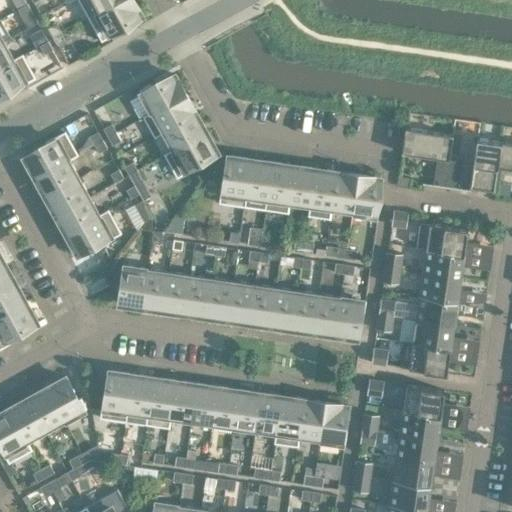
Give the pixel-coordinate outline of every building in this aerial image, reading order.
[(78,0),(87,16),(116,0),(78,0)] [(133,0),(116,0),(87,16),(101,41),(121,30),(119,27),(142,15),(133,0)] [(37,21),(27,3),(24,4),(17,8),(17,9),(23,19),(27,26),(27,27),(36,22),(37,21)] [(47,27),(52,36),(60,31),(56,23),(47,27)] [(41,28),(29,35),(35,47),(47,41),(41,28)] [(60,31),(52,36),(56,44),(65,39),(60,31)] [(0,41),(0,66),(23,54),(22,53),(13,58),(3,40),(0,41)] [(39,45),(44,54),(52,49),(48,41),(39,45)] [(23,54),(0,66),(0,92),(14,85),(15,88),(35,77),(23,54)] [(142,115),(143,117),(185,93),(174,73),(152,86),(150,83),(139,89),(151,111),(142,115)] [(143,117),(153,136),(196,112),(185,93),(143,117)] [(163,153),(164,154),(206,131),(196,112),(153,136),(154,137),(163,132),(172,148),(163,153)] [(103,128),(107,136),(116,132),(111,123),(103,128)] [(445,186),(449,159),(453,134),(405,127),(401,152),(436,157),(432,185),(445,186)] [(24,157),(35,176),(77,153),(65,130),(45,141),(46,144),(24,157)] [(89,136),(94,144),(102,139),(98,131),(89,136)] [(206,131),(164,154),(176,177),(196,166),(194,163),(217,151),(206,131)] [(116,132),(107,136),(112,145),(120,140),(116,132)] [(494,189),(498,166),(496,166),(500,141),(477,137),(470,186),(494,189)] [(102,139),(94,144),(98,152),(107,148),(102,139)] [(511,142),(500,141),(496,166),(498,166),(511,167),(511,142)] [(45,195),(79,177),(69,159),(78,154),(77,153),(35,176),(45,195)] [(218,202),(244,206),(251,158),(228,155),(224,180),(221,180),(218,202)] [(263,209),(265,209),(272,161),(251,158),(244,206),(245,206),(246,196),(265,199),(263,209)] [(449,159),(445,186),(458,188),(462,160),(449,159)] [(124,166),(128,174),(137,169),(132,161),(124,166)] [(265,209),(286,212),(293,164),(272,161),(265,209)] [(289,203),(309,205),(315,167),(293,164),(286,212),(288,212),(289,203)] [(309,205),(330,208),(336,170),(315,167),(309,205)] [(123,177),(118,169),(110,173),(115,182),(123,177)] [(137,169),(128,174),(133,183),(141,178),(137,169)] [(330,208),(352,212),(357,174),(336,170),(330,208)] [(357,174),(352,212),(378,215),(379,203),(376,203),(380,177),(357,174)] [(399,174),(398,184),(409,186),(411,176),(399,174)] [(79,177),(45,195),(56,214),(89,196),(79,177)] [(139,193),(134,185),(126,189),(130,198),(139,193)] [(89,196),(56,214),(66,233),(108,210),(108,209),(99,213),(89,196)] [(134,204),(141,217),(149,212),(142,199),(134,204)] [(391,225),(406,227),(408,212),(393,209),(391,225)] [(108,210),(66,233),(77,253),(100,241),(101,243),(121,232),(108,210)] [(149,212),(141,217),(143,221),(152,216),(149,212)] [(176,217),(165,232),(181,234),(184,218),(176,217)] [(429,223),(426,248),(464,253),(467,228),(429,223)] [(151,239),(161,241),(162,231),(152,230),(151,239)] [(229,241),(238,242),(240,233),(230,231),(229,241)] [(250,244),(260,245),(261,236),(251,234),(250,244)] [(261,236),(260,245),(269,247),(270,237),(261,236)] [(173,239),(171,248),(181,250),(182,240),(173,239)] [(293,250),(302,251),(304,242),(294,241),(293,250)] [(304,242),(302,251),(312,253),(313,243),(304,242)] [(492,262),(493,243),(479,242),(478,261),(492,262)] [(205,253),(214,254),(216,245),(206,243),(205,253)] [(216,245),(214,254),(224,256),(225,246),(216,245)] [(336,256),(345,258),(347,248),(337,247),(336,256)] [(347,248),(345,258),(355,259),(356,249),(347,248)] [(426,248),(422,272),(460,277),(464,253),(426,248)] [(248,259),(257,261),(259,251),(249,250),(248,259)] [(259,251),(257,261),(267,262),(268,252),(259,251)] [(387,251),(385,266),(400,268),(402,253),(387,251)] [(291,266),(300,267),(301,257),(292,256),(291,266)] [(301,257),(300,267),(310,268),(311,259),(301,257)] [(333,272),(343,273),(344,264),(335,262),(333,272)] [(0,266),(0,291),(16,283),(5,264),(0,266)] [(119,303),(141,306),(147,268),(121,264),(119,277),(123,277),(119,303)] [(344,264),(343,273),(352,274),(354,265),(344,264)] [(400,268),(385,266),(382,281),(398,283),(400,268)] [(163,309),(168,271),(147,268),(141,306),(163,309)] [(168,271),(163,309),(184,312),(190,274),(168,271)] [(422,272),(419,295),(457,301),(460,277),(422,272)] [(190,274),(184,312),(206,315),(211,277),(190,274)] [(211,277),(206,315),(227,318),(232,280),(211,277)] [(232,280),(227,318),(248,322),(254,284),(232,280)] [(0,291),(0,316),(26,302),(16,283),(0,291)] [(254,284),(248,322),(270,325),(275,287),(254,284)] [(275,287),(270,325),(291,328),(297,290),(275,287)] [(297,290),(291,328),(313,331),(318,293),(297,290)] [(318,293),(313,331),(334,334),(340,296),(318,293)] [(419,295),(415,319),(453,325),(457,301),(419,295)] [(340,296),(334,334),(356,337),(360,312),(363,312),(365,300),(340,296)] [(380,298),(378,314),(393,316),(395,300),(380,298)] [(26,302),(0,316),(0,347),(17,339),(15,334),(37,321),(26,302)] [(393,316),(378,314),(376,328),(391,331),(393,316)] [(402,340),(402,341),(450,348),(453,325),(415,319),(412,342),(402,340)] [(450,348),(402,341),(399,366),(446,373),(450,348)] [(371,362),(386,364),(388,349),(373,347),(371,362)] [(99,417),(125,421),(132,373),(109,370),(105,395),(102,395),(99,417)] [(145,424),(146,424),(153,376),(132,373),(125,421),(126,421),(127,411),(146,414),(145,424)] [(65,376),(45,387),(63,420),(86,408),(80,397),(77,398),(65,376)] [(146,424),(167,427),(174,379),(153,376),(146,424)] [(368,378),(366,393),(381,396),(383,381),(368,378)] [(170,417),(190,420),(196,382),(174,379),(167,427),(169,427),(170,417)] [(190,420),(212,423),(217,385),(196,382),(190,420)] [(406,384),(402,409),(440,414),(444,389),(406,384)] [(212,423),(233,426),(239,389),(217,385),(212,423)] [(45,387),(7,408),(30,450),(32,449),(27,440),(63,420),(45,387)] [(233,426),(255,430),(260,392),(239,389),(233,426)] [(273,442),(275,443),(282,395),(260,392),(255,430),(275,432),(273,442)] [(275,443),(296,446),(303,398),(282,395),(275,443)] [(303,398),(296,446),(298,446),(299,436),(319,439),(324,401),(303,398)] [(347,404),(324,401),(319,439),(344,443),(346,430),(343,430),(347,404)] [(30,450),(7,408),(0,411),(0,448),(8,462),(30,450)] [(402,409),(399,433),(437,438),(440,414),(402,409)] [(363,412),(361,427),(376,429),(379,414),(363,412)] [(376,429),(361,427),(359,442),(374,444),(376,429)] [(399,433),(395,456),(433,462),(437,438),(399,433)] [(85,450),(76,455),(81,464),(90,459),(85,450)] [(109,462),(118,463),(120,453),(111,452),(109,462)] [(153,462),(162,463),(164,454),(154,452),(153,462)] [(120,453),(118,463),(128,464),(129,455),(120,453)] [(81,464),(76,455),(68,460),(73,468),(75,467),(81,464)] [(174,465),(184,466),(185,457),(175,455),(174,465)] [(395,456),(392,480),(430,486),(433,462),(395,456)] [(185,457),(184,466),(193,468),(194,458),(185,457)] [(81,464),(75,467),(79,475),(106,461),(90,459),(81,464)] [(357,459),(354,475),(369,477),(372,462),(357,459)] [(217,471),(226,473),(228,463),(218,462),(217,471)] [(49,463),(40,468),(45,476),(54,472),(49,463)] [(228,463),(226,473),(236,474),(237,464),(228,463)] [(66,471),(71,480),(79,475),(75,467),(73,468),(66,471)] [(45,476),(40,468),(32,473),(37,481),(45,476)] [(260,478),(269,479),(271,469),(261,468),(260,478)] [(271,469),(269,479),(279,480),(280,471),(271,469)] [(66,471),(56,477),(61,486),(71,480),(66,471)] [(172,481),(182,482),(183,472),(174,471),(172,481)] [(183,472),(182,482),(191,483),(193,474),(183,472)] [(303,484),(312,485),(313,475),(304,474),(303,484)] [(313,475),(312,485),(322,486),(323,477),(313,475)] [(369,477),(354,475),(352,489),(367,492),(369,477)] [(56,477),(47,482),(52,491),(61,486),(56,477)] [(216,477),(215,487),(224,488),(226,478),(216,477)] [(226,478),(224,488),(234,490),(235,480),(226,478)] [(392,480),(388,504),(426,509),(430,486),(392,480)] [(52,491),(47,482),(39,487),(44,495),(52,491)] [(259,483),(258,493),(267,494),(269,485),(259,483)] [(269,485),(267,494),(277,496),(278,486),(269,485)] [(300,499),(310,501),(311,491),(302,489),(300,499)] [(311,491),(310,501),(319,502),(321,492),(311,491)] [(455,511),(457,501),(442,498),(438,511),(455,511)] [(177,511),(178,505),(153,501),(151,511),(177,511)]
